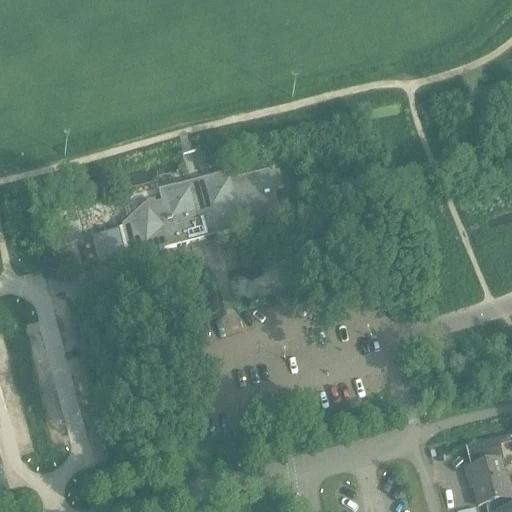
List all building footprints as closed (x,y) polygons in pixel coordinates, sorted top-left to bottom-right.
[(162,204),(153,207),(152,205),(148,206),(121,230),(129,261),(280,221),(268,173),(233,182),(232,176),(201,184),(202,190),(192,192),(191,186),(160,195),(161,200),(162,200),(163,204),(162,204)] [(274,194),(282,192),(277,173),(269,175),(274,194)] [(280,222),(256,228),(260,242),(283,236),(280,222)] [(492,445),(469,451),(472,464),(496,458),(492,445)] [(499,463),(465,472),(465,473),(468,472),(478,508),(488,505),(489,511),(511,511),(511,498),(511,499),(511,498),(508,499),(499,463)]
